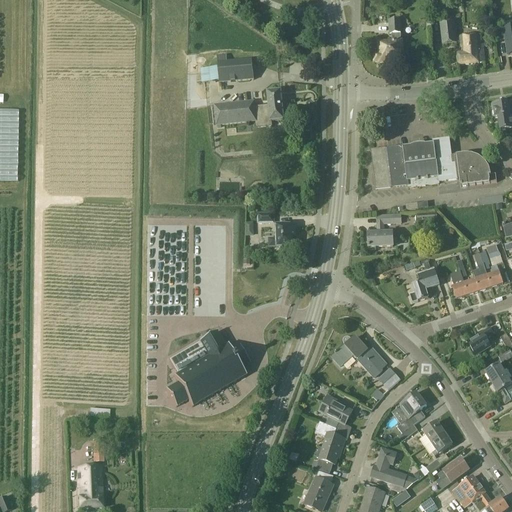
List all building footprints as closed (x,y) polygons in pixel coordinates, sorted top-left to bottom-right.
[(401,42),(401,35),(401,20),(388,21),(389,35),(392,35),(392,43),(379,44),(379,55),(374,56),(375,63),(380,63),(380,64),(403,62),(401,42)] [(439,24),(442,46),(457,45),(457,44),(456,39),(454,22),(439,24)] [(504,30),(496,31),(498,42),(505,41),(507,56),(511,55),(511,25),(505,26),(506,31),(504,31),(504,30)] [(485,64),(482,35),(459,37),(459,39),(456,39),(457,44),(460,44),(461,54),(456,55),(458,66),(485,64)] [(227,56),(217,57),(218,68),(209,69),(210,82),(219,82),(219,85),(254,81),(252,60),(227,63),(227,56)] [(216,127),(256,123),(256,128),(272,127),(271,123),(283,122),(280,93),(268,94),(269,110),(255,111),(254,102),(214,106),(216,127)] [(511,116),(511,100),(493,104),(495,118),(498,118),(511,116)] [(511,116),(498,118),(500,131),(511,128),(511,116)] [(433,141),(434,148),(439,183),(460,181),(460,188),(497,183),(496,175),(491,176),(491,173),(490,171),(490,169),(489,168),(489,167),(485,162),(483,160),(481,159),(479,158),(472,156),(465,155),(460,156),(451,157),(449,140),(433,141)] [(439,185),(439,183),(434,148),(404,153),(403,147),(371,152),(376,191),(408,187),(408,189),(439,185)] [(503,197),(480,199),(481,207),(504,204),(503,197)] [(405,206),(406,208),(406,213),(418,211),(417,204),(405,206)] [(257,225),(274,225),(274,214),(257,214),(257,225)] [(437,214),(417,216),(418,224),(438,222),(437,214)] [(400,215),(376,216),(377,235),(368,235),(369,250),(370,250),(370,252),(376,252),(376,249),(394,249),(393,234),(385,234),(384,226),(401,225),(400,215)] [(511,224),(505,227),(505,224),(502,225),(502,227),(503,227),(506,239),(511,237),(511,224)] [(277,239),(268,239),(268,248),(277,248),(277,249),(293,248),(292,237),(294,237),(294,227),(290,227),(276,227),(277,239)] [(498,253),(496,247),(486,250),(488,256),(498,253)] [(498,253),(488,256),(490,261),(500,258),(498,253)] [(480,256),(486,273),(485,271),(490,270),(488,264),(489,264),(486,254),(480,256)] [(476,281),(480,293),(491,289),(487,277),(486,273),(480,256),(474,258),(477,267),(478,271),(473,272),(476,281)] [(415,294),(409,296),(412,305),(418,303),(428,300),(425,291),(439,287),(438,283),(434,272),(433,272),(432,270),(430,263),(429,263),(429,261),(421,263),(422,267),(423,266),(425,273),(426,274),(417,277),(420,284),(412,286),(415,294)] [(457,263),(460,273),(462,279),(467,278),(461,261),(457,263)] [(487,277),(491,289),(503,285),(499,273),(497,266),(491,268),(493,275),(487,277)] [(468,297),(464,285),(462,279),(460,273),(451,277),(455,288),(453,289),(457,301),(468,297)] [(476,281),(464,285),(468,297),(480,293),(476,281)] [(486,340),(493,336),(489,329),(476,337),(477,339),(468,344),(475,356),(490,347),(486,340)] [(178,384),(166,391),(176,408),(188,401),(192,408),(200,403),(201,404),(201,403),(208,399),(209,399),(216,395),(217,395),(216,394),(223,390),(224,391),(224,390),(231,386),(232,386),(232,385),(239,381),(239,382),(240,381),(239,381),(248,376),(244,369),(251,365),(246,356),(241,347),(234,352),(230,345),(225,347),(217,333),(199,343),(200,344),(169,361),(177,375),(174,377),(178,384)] [(507,351),(509,351),(511,348),(511,345),(506,335),(500,339),(507,351)] [(353,356),(374,380),(382,373),(381,371),(386,367),(376,355),(372,358),(355,339),(352,342),(349,339),(348,338),(346,338),(344,339),(343,341),(343,342),(343,345),(344,346),(331,357),(340,368),(353,356)] [(511,358),(511,355),(509,351),(507,351),(497,357),(502,365),(511,358)] [(498,394),(505,405),(511,400),(511,379),(509,381),(499,365),(485,374),(497,394),(498,394)] [(390,371),(379,381),(389,392),(400,382),(390,371)] [(377,390),(371,397),(378,403),(384,396),(377,390)] [(411,429),(414,427),(418,424),(417,423),(424,417),(420,412),(427,407),(426,407),(428,405),(425,400),(423,402),(417,394),(400,406),(401,407),(397,410),(407,423),(398,430),(402,436),(411,429)] [(336,429),(349,434),(351,428),(345,425),(352,413),(334,403),(335,401),(327,397),(319,411),(338,422),(336,429)] [(110,411),(90,410),(89,418),(109,419),(110,411)] [(319,423),(315,435),(326,438),(322,449),(319,448),(316,459),(319,460),(318,462),(318,463),(316,470),(330,475),(330,474),(332,467),(333,464),(334,465),(338,453),(340,454),(345,440),(347,441),(349,434),(336,429),(335,430),(319,423)] [(430,444),(445,435),(437,423),(419,435),(422,439),(425,437),(430,444)] [(414,427),(411,429),(402,436),(398,439),(402,444),(417,432),(414,427)] [(452,446),(445,435),(430,444),(435,452),(432,454),(435,458),(452,446)] [(403,488),(408,490),(412,487),(419,482),(406,478),(388,472),(390,465),(393,466),(396,455),(383,451),(381,452),(382,453),(376,471),(373,471),(371,478),(403,489),(403,488)] [(93,464),(104,464),(103,452),(93,453),(93,464)] [(447,478),(452,485),(469,472),(461,460),(443,473),(439,477),(442,482),(447,478)] [(424,478),(435,470),(441,466),(437,461),(426,469),(421,473),(424,478)] [(80,511),(102,510),(100,469),(78,469),(80,511)] [(506,511),(509,511),(500,499),(492,505),(485,495),(486,494),(474,477),(452,493),(464,510),(473,505),(477,511),(506,511)] [(320,511),(321,511),(333,486),(316,479),(304,505),(320,511)] [(363,502),(380,508),(385,493),(367,488),(363,502)] [(405,494),(402,496),(402,497),(391,504),(396,511),(410,501),(405,494)] [(0,511),(8,511),(11,511),(6,498),(0,500),(0,511)] [(424,511),(426,511),(434,506),(430,501),(421,507),(424,511)] [(363,502),(359,511),(378,511),(380,508),(363,502)]
